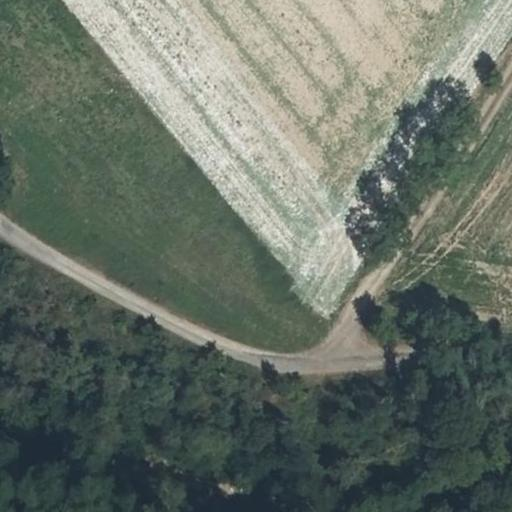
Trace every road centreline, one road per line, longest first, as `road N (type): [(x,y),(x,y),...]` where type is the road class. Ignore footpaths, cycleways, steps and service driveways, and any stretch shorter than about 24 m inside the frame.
road 1 (track): [(511,364),(351,353),(279,364),(215,346),(70,270),(0,210)]
road 2 (track): [(351,353),(365,294),(511,69)]
